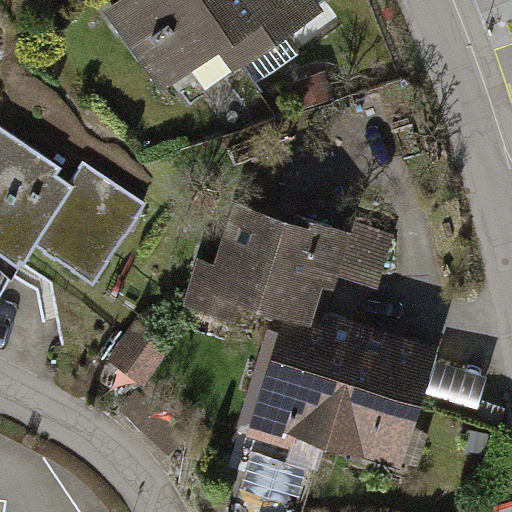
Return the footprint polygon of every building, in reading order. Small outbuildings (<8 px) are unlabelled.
[(325,9),(318,0),(124,0),(111,10),(170,89),(222,50),(238,72),(325,9)] [(78,181),(0,129),(0,250),(28,269),(42,249),(96,284),(147,207),(87,168),(78,181)] [(310,318),(315,304),(322,281),(333,284),(337,272),(377,285),(393,233),(348,219),(346,226),(293,210),(291,216),(233,198),(214,260),(198,256),(183,302),(235,318),(241,297),(283,310),(310,318)] [(439,342),(315,304),(310,318),(283,310),(245,433),(291,447),(295,433),(326,442),(401,465),(439,342)] [(156,362),(169,324),(130,311),(117,348),(156,362)] [(296,504),(303,458),(265,452),(257,498),(296,504)]
